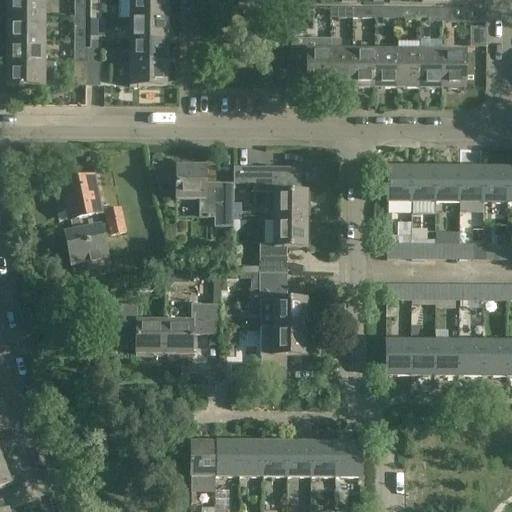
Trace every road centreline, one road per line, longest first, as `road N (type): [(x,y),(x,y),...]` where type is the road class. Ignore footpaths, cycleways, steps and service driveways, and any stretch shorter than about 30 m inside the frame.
road 1 (residential): [(388,511),(388,467),(357,372),(358,131)]
road 2 (residential): [(0,128),(358,131)]
road 3 (residential): [(65,511),(25,408),(0,290)]
road 4 (residential): [(358,131),(484,127),(506,108),(511,87)]
